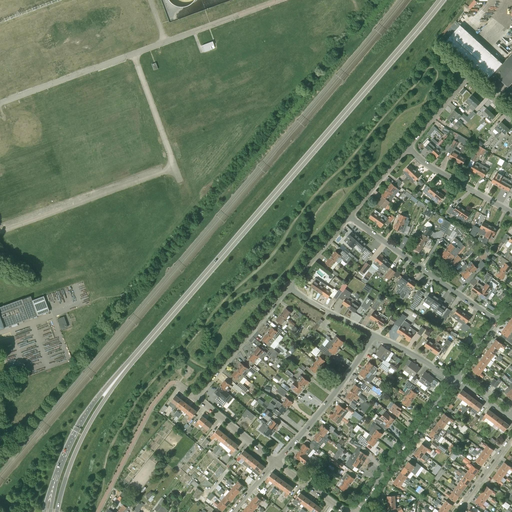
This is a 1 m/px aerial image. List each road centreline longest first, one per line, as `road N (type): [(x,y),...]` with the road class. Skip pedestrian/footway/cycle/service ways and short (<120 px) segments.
road 1 (secondary): [(441,0),(112,384)]
road 2 (residential): [(495,319),(349,216)]
road 3 (residential): [(354,511),(453,378)]
road 4 (residential): [(275,461),(373,335)]
road 5 (residential): [(196,397),(288,286)]
road 6 (secondary): [(57,511),(74,454),(112,384)]
road 7 (secondary): [(112,384),(81,420),(51,492)]
road 8 (residential): [(511,214),(408,145)]
